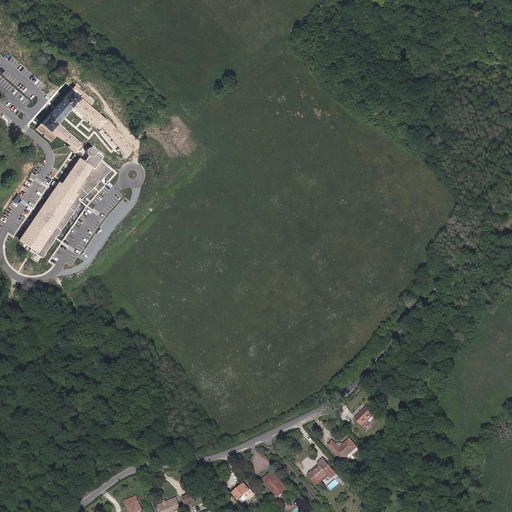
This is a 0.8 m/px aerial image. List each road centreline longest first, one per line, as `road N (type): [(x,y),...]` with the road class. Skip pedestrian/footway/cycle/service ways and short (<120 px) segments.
road 1 (unclassified): [(374,372),(320,412),(262,439),(139,468)]
road 2 (unclassified): [(374,372),(511,197)]
